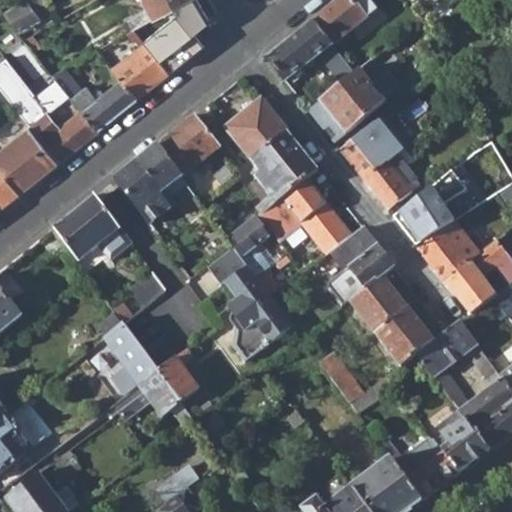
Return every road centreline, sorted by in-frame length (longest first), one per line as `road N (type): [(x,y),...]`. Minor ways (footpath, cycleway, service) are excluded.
road 1 (residential): [(241,48),(451,314)]
road 2 (residential): [(241,48),(0,241)]
